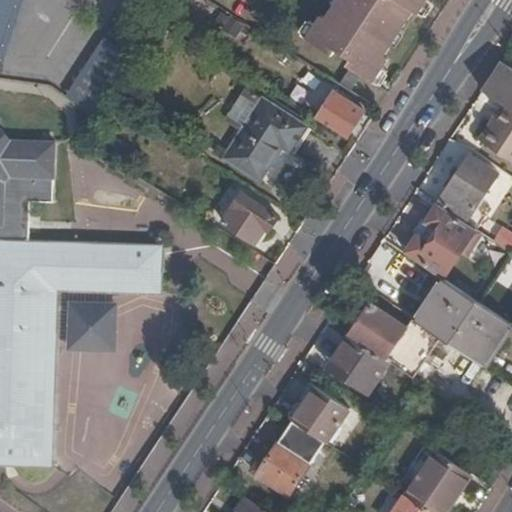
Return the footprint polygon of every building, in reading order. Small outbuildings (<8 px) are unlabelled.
[(0,0),(0,67),(22,0),(0,0)] [(338,0),(327,17),(322,13),(317,21),(307,37),(333,54),(337,48),(351,58),(347,64),(352,67),(340,84),(351,91),(363,74),(378,85),(390,67),(385,65),(390,58),(383,53),(414,7),(420,11),(427,0),(338,0)] [(436,1),(434,0),(427,0),(420,11),(426,15),(436,1)] [(317,21),(313,18),(302,34),(307,37),(317,21)] [(155,38),(144,31),(132,49),(134,50),(143,56),(155,38)] [(481,91),(506,106),(511,110),(511,74),(498,66),(481,91)] [(261,179),(283,145),(291,149),(306,125),(250,89),(229,121),(241,130),(224,155),(261,179)] [(362,109),(333,90),(316,116),(346,136),(362,109)] [(511,110),(506,106),(497,120),(482,144),(511,162),(511,110)] [(497,120),(491,117),(477,141),(482,144),(497,120)] [(311,128),(306,125),(291,149),(295,152),(311,128)] [(0,242),(28,243),(28,201),(50,202),(51,141),(7,141),(0,134),(0,242)] [(327,164),(335,148),(308,135),(300,151),(327,164)] [(497,176),(469,157),(437,205),(464,223),(497,176)] [(269,231),(277,218),(242,195),(222,224),(255,244),(265,228),(269,231)] [(417,235),(405,253),(444,278),(474,233),(435,207),(425,223),(436,230),(428,242),(417,235)] [(511,248),(511,229),(504,225),(496,240),(511,248)] [(0,464),(5,465),(54,467),(56,383),(59,292),(161,295),(162,261),(160,261),(161,246),(72,244),(28,243),(0,242),(0,464)] [(431,295),(438,301),(421,326),(447,344),(472,361),(489,335),(496,340),(506,323),(477,304),(442,280),(431,295)] [(72,350),(120,351),(121,305),(74,303),(72,350)] [(369,306),(349,336),(387,362),(420,383),(447,344),(421,326),(412,321),(405,330),(369,306)] [(496,340),(489,335),(472,361),(480,366),(496,340)] [(328,366),(367,392),(387,362),(349,336),(328,366)] [(484,387),(511,406),(511,387),(493,375),(484,387)] [(351,411),(316,386),(293,420),(325,441),(328,444),(351,411)] [(252,469),(289,494),(325,441),(293,420),(266,459),(261,456),(252,469)] [(444,511),(472,473),(434,448),(403,494),(429,511),(444,511)] [(390,511),(429,511),(403,494),(390,511)] [(268,511),(251,500),(243,511),(268,511)]
